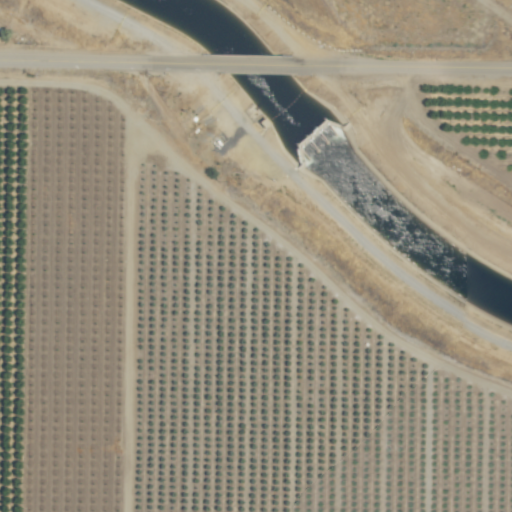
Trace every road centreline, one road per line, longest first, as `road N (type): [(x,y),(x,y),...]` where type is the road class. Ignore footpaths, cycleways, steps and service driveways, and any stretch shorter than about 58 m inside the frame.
road 1 (residential): [(205,63),(0,62)]
road 2 (residential): [(511,66),(318,64)]
